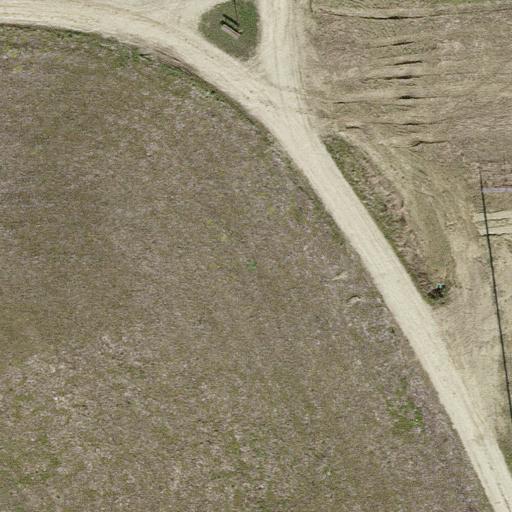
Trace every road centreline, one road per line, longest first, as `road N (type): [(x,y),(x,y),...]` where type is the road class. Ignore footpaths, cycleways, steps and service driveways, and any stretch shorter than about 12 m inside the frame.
road 1 (track): [(283,0),(304,138),(403,291),(505,511)]
road 2 (track): [(202,0),(155,25),(0,2)]
road 3 (track): [(304,138),(155,25)]
